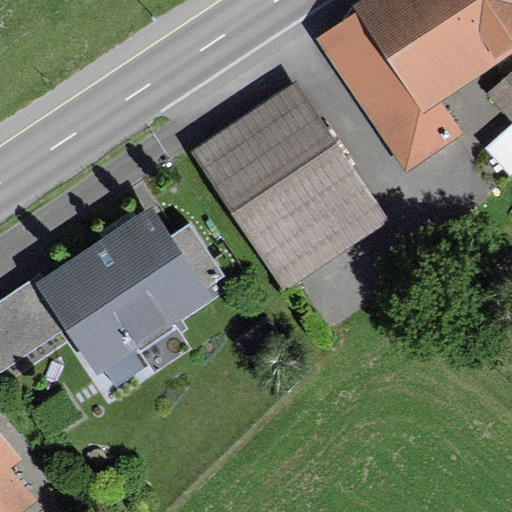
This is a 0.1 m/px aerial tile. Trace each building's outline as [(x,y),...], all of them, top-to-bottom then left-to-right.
[(511,54),(511,0),(359,0),(354,4),(359,11),(316,40),(405,174),(463,135),(441,102),(511,54)] [(511,124),(511,72),(486,95),(511,124)] [(389,225),(294,82),(188,152),(283,295),(389,225)] [(115,386),(145,366),(134,350),(212,299),(205,289),(224,276),(189,224),(170,236),(152,207),(136,218),(131,211),(99,233),(103,239),(45,277),(42,271),(0,298),(0,372),(64,331),(94,376),(104,370),(115,386)] [(0,511),(22,511),(37,501),(10,468),(21,460),(0,432),(0,511)]
